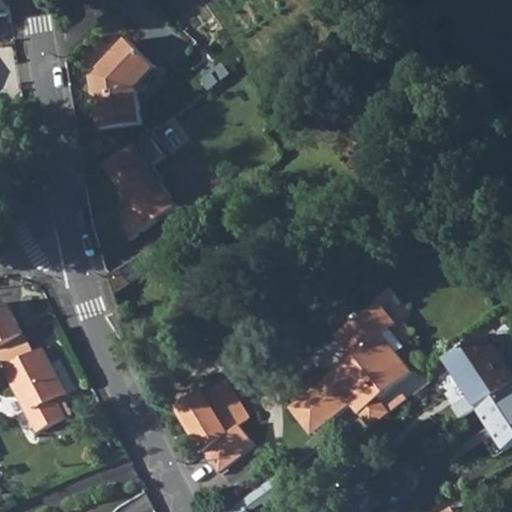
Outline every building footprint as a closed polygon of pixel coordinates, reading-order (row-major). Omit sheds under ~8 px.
[(0,0),(0,17),(10,16),(7,0),(0,0)] [(97,93),(94,94),(98,129),(140,124),(136,89),(157,69),(129,41),(100,70),(101,72),(96,78),(97,93)] [(133,145),(107,163),(136,205),(122,215),(136,235),(177,207),(149,168),(165,156),(149,134),(133,145)] [(339,332),(346,343),(390,309),(382,298),(364,313),(362,311),(354,317),(355,319),(339,332)] [(0,306),(0,347),(24,336),(5,304),(0,306)] [(371,426),(390,411),(379,396),(412,370),(385,333),(399,321),(390,309),(346,343),(359,359),(344,372),(339,368),(290,406),(302,422),(308,418),(318,429),(351,404),(357,412),(359,411),(371,426)] [(155,333),(130,347),(136,362),(163,347),(155,333)] [(511,372),(488,334),(451,358),(480,406),(511,385),(511,372)] [(42,350),(6,368),(38,430),(65,416),(55,399),(66,393),(42,350)] [(229,379),(207,393),(231,432),(240,424),(252,415),(229,379)] [(177,406),(204,452),(231,432),(207,393),(203,387),(177,406)] [(511,393),(483,411),(508,452),(511,450),(511,393)] [(231,432),(204,452),(219,472),(255,444),(240,424),(231,432)] [(284,473),(269,484),(276,492),(291,481),(284,473)] [(249,511),(243,503),(231,511),(249,511)]
